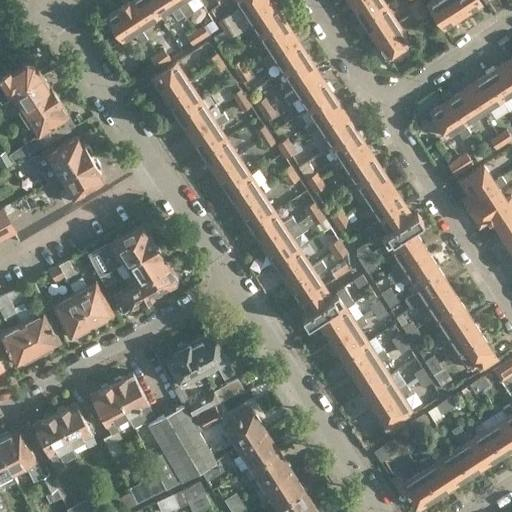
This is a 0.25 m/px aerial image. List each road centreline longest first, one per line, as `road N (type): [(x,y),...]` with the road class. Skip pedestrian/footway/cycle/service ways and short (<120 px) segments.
road 1 (residential): [(234,286),(46,6)]
road 2 (residential): [(377,511),(234,286)]
road 3 (residential): [(234,286),(0,407)]
road 4 (residential): [(511,317),(379,104)]
road 5 (residential): [(379,104),(511,19)]
road 6 (residential): [(379,104),(305,0)]
